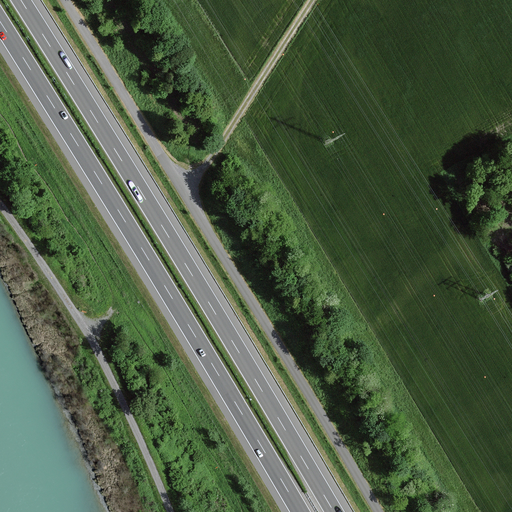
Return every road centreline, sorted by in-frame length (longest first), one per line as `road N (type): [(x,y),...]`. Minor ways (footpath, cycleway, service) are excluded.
road 1 (unclassified): [(64,0),(378,511)]
road 2 (motorway): [(334,511),(20,0)]
road 3 (motorway): [(0,22),(300,511)]
road 4 (track): [(314,0),(184,190)]
